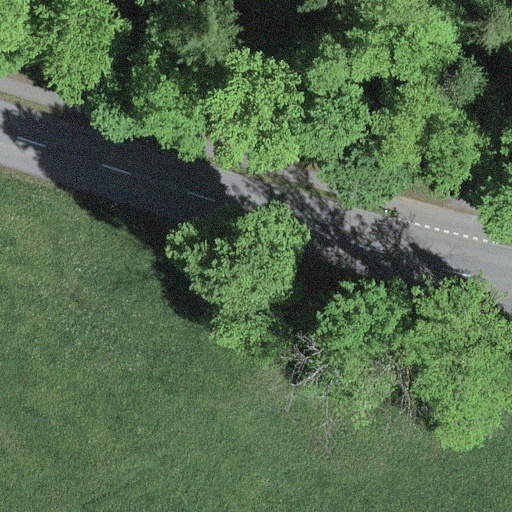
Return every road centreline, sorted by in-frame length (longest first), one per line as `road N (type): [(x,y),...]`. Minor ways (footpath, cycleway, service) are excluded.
road 1 (track): [(68,511),(201,440),(289,376),(333,327),(374,250),(511,163)]
road 2 (tertiary): [(0,133),(511,286)]
